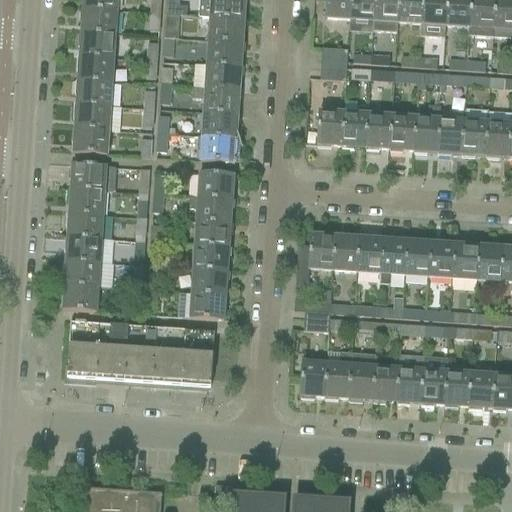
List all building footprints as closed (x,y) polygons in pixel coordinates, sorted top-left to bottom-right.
[(81,11),(81,12),(115,14),(116,0),(80,0),(80,1),(83,1),(82,11),(81,11)] [(153,0),(150,0),(149,16),(159,17),(160,0),(153,0)] [(198,0),(198,20),(208,21),(243,23),(243,22),(242,22),(243,0),(198,0)] [(325,0),(324,21),(349,23),(350,0),(325,0)] [(350,0),(349,23),(373,24),(374,0),(350,0)] [(374,0),(373,24),(373,35),(396,36),(397,26),(398,0),(374,0)] [(420,28),(421,28),(422,0),(398,0),(397,26),(420,28)] [(420,28),(420,40),(444,41),(444,29),(445,29),(446,0),(422,0),(421,28),(420,28)] [(446,0),(445,29),(469,31),(470,0),(446,0)] [(470,0),(469,31),(468,39),(493,41),(495,0),(470,0)] [(511,42),(511,0),(501,0),(495,0),(493,41),(511,42)] [(166,1),(165,17),(174,18),(175,1),(166,1)] [(79,35),(79,36),(113,38),(115,14),(81,12),(79,12),(78,25),(81,25),(80,35),(79,35)] [(149,16),(148,36),(157,37),(158,37),(159,17),(149,16)] [(164,24),(163,42),(173,43),(174,25),(175,18),(174,18),(165,17),(164,24)] [(208,21),(207,45),(241,47),(241,46),(240,46),(242,24),(243,24),(243,23),(208,21)] [(78,59),(78,60),(112,62),(113,38),(79,36),(78,36),(77,49),(79,49),(79,59),(78,59)] [(163,42),(162,60),(172,61),(173,43),(163,42)] [(207,45),(205,69),(240,71),(239,70),(240,48),(241,48),(241,47),(207,45)] [(147,47),(146,64),(155,65),(157,48),(147,47)] [(321,52),(320,64),(346,66),(347,54),(321,52)] [(352,66),(352,67),(370,68),(371,59),(352,58),(352,66)] [(371,59),(370,68),(388,69),(389,59),(371,58),(371,59)] [(76,83),(76,84),(110,86),(112,62),(78,60),(77,60),(76,60),(75,73),(78,73),(77,83),(76,83)] [(400,72),(418,73),(419,62),(401,60),(400,72)] [(419,62),(418,73),(436,74),(437,63),(419,62)] [(146,64),(144,83),(154,84),(155,65),(146,64)] [(448,75),(466,76),(467,65),(448,64),(448,75)] [(467,65),(466,76),(484,77),(484,66),(467,65)] [(496,78),(511,78),(511,67),(497,66),(496,78)] [(205,69),(204,93),(238,95),(238,94),(237,94),(238,72),(240,72),(240,71),(205,69)] [(320,70),(319,84),(344,86),(345,73),(345,72),(320,70)] [(161,72),(160,90),(170,91),(171,73),(161,72)] [(351,73),(350,84),(369,85),(369,75),(351,73)] [(376,75),(375,85),(393,86),(393,76),(376,75)] [(393,76),(393,86),(411,88),(412,77),(393,76)] [(417,88),(440,90),(441,79),(418,77),(417,88)] [(441,79),(440,90),(460,91),(460,80),(441,79)] [(470,81),(469,91),(489,93),(489,82),(470,81)] [(489,82),(489,93),(490,93),(497,93),(507,94),(508,83),(489,82)] [(74,107),(74,108),(109,110),(110,86),(76,84),(75,84),(74,97),(76,97),(76,107),(74,107)] [(160,90),(159,108),(169,109),(170,91),(160,90)] [(192,92),(191,102),(203,103),(202,117),(236,119),(236,118),(235,118),(237,96),(238,96),(238,95),(204,93),(192,92)] [(144,95),(143,112),(152,113),(153,96),(144,95)] [(73,131),(107,134),(109,110),(74,108),(73,108),(72,120),(75,121),(74,131),(73,131)] [(342,116),(340,150),(341,150),(341,152),(353,153),(353,150),(363,150),(363,152),(364,152),(366,118),(367,110),(356,110),(355,117),(342,116)] [(435,156),(436,156),(438,123),(439,111),(427,110),(426,122),(414,121),(412,155),(413,155),(412,157),(425,157),(425,155),(435,155),(435,156)] [(143,112),(141,131),(151,132),(152,113),(143,112)] [(484,160),(486,126),(487,114),(463,113),(462,124),(460,158),(461,158),(461,160),(473,161),(473,158),(484,159),(484,160)] [(339,150),(340,150),(342,116),(318,115),(316,149),(317,149),(317,150),(329,151),(329,148),(339,149),(339,150)] [(202,117),(200,140),(235,143),(235,142),(234,142),(235,120),(236,120),(236,119),(202,117)] [(388,153),(390,119),(366,118),(364,152),(365,152),(365,153),(377,154),(377,151),(388,152),(388,153)] [(411,155),(412,155),(414,121),(390,119),(388,153),(389,153),(389,155),(401,156),(401,153),(411,154),(411,155)] [(158,120),(157,138),(167,138),(168,121),(158,120)] [(459,158),(460,158),(462,124),(438,123),(436,156),(436,158),(449,159),(449,156),(459,157),(459,158)] [(507,161),(508,162),(510,128),(486,126),(484,160),(485,160),(484,161),(497,162),(497,159),(507,160),(507,161)] [(107,134),(73,131),(73,132),(71,132),(70,144),(73,145),(72,155),(71,155),(71,156),(105,159),(107,134)] [(157,138),(156,156),(166,156),(167,138),(157,138)] [(235,143),(200,140),(199,165),(233,167),(233,166),(232,166),(233,143),(235,143)] [(140,161),(149,161),(150,144),(141,143),(140,161)] [(69,169),(68,182),(71,182),(70,192),(69,192),(69,193),(103,195),(110,196),(111,196),(113,195),(115,173),(113,171),(70,168),(70,169),(69,169)] [(148,173),(139,173),(138,191),(147,191),(148,173)] [(198,177),(196,201),(230,204),(230,203),(229,203),(231,181),(232,181),(232,179),(198,177)] [(154,181),(153,198),(162,199),(163,181),(154,181)] [(67,216),(67,217),(102,219),(103,195),(69,193),(67,193),(66,206),(69,206),(68,216),(67,216)] [(162,199),(153,198),(152,216),(161,217),(162,199)] [(189,201),(188,213),(195,213),(195,225),(229,228),(229,227),(227,227),(229,204),(230,204),(196,201),(189,201)] [(137,204),(136,221),(145,222),(146,205),(137,204)] [(65,240),(65,241),(110,244),(112,220),(102,219),(67,217),(65,217),(65,230),(67,230),(67,240),(65,240)] [(136,221),(135,240),(143,241),(145,222),(136,221)] [(195,225),(193,249),(227,252),(227,251),(226,251),(227,228),(229,228),(195,225)] [(151,229),(150,246),(159,247),(160,229),(151,229)] [(331,275),(334,239),(333,239),(333,241),(311,239),(311,238),(309,238),(308,250),(297,249),(293,298),(306,299),(308,273),(331,275)] [(335,239),(334,239),(331,275),(356,277),(358,241),(357,241),(357,242),(335,241),(335,239)] [(64,241),(63,253),(66,254),(65,264),(64,264),(64,265),(98,267),(111,268),(111,256),(112,244),(110,244),(65,241),(64,241)] [(359,241),(358,241),(356,277),(380,278),(382,243),(381,243),(381,244),(359,242),(359,241)] [(380,278),(379,287),(389,288),(389,279),(403,280),(406,244),(405,244),(405,246),(383,244),(383,243),(382,243),(380,278)] [(407,244),(406,244),(403,280),(427,282),(430,246),(429,246),(429,247),(406,246),(407,244)] [(159,247),(150,246),(148,264),(158,265),(159,247)] [(430,246),(427,282),(451,283),(454,247),(453,247),(453,249),(430,247),(430,246)] [(454,248),(454,247),(451,283),(475,285),(478,249),(477,249),(477,251),(454,249),(454,248)] [(193,249),(191,273),(226,276),(226,275),(224,275),(226,252),(227,252),(193,249)] [(478,249),(475,285),(499,286),(502,251),(501,251),(501,252),(478,251),(478,249)] [(502,251),(499,286),(511,287),(511,252),(502,252),(502,251)] [(134,252),(133,269),(142,270),(143,253),(134,252)] [(62,288),(97,291),(98,267),(64,265),(62,265),(61,277),(64,278),(63,288),(62,288)] [(133,269),(132,288),(140,289),(142,270),(133,269)] [(191,273),(190,297),(224,299),(223,299),(224,276),(226,276),(191,273)] [(147,277),(146,294),(156,295),(157,277),(147,277)] [(97,291),(62,288),(62,289),(61,289),(60,301),(63,302),(62,312),(61,312),(61,313),(95,315),(97,291)] [(156,295),(146,294),(145,312),(154,313),(156,295)] [(224,299),(190,297),(188,322),(222,324),(222,323),(221,323),(222,300),(224,300),(224,299)] [(129,318),(139,318),(140,300),(130,300),(129,318)] [(293,302),(292,315),(328,318),(329,305),(293,302)] [(339,308),(338,318),(340,318),(341,318),(353,319),(353,309),(342,309),(341,309),(339,308)] [(353,309),(353,319),(369,320),(370,311),(353,309)] [(387,312),(386,322),(401,323),(401,313),(387,312)] [(401,313),(401,323),(416,324),(417,314),(401,313)] [(434,315),(433,325),(449,326),(449,316),(434,315)] [(449,316),(449,326),(465,327),(466,317),(449,316)] [(483,318),(482,328),(496,329),(497,319),(483,318)] [(511,320),(497,319),(496,329),(511,330),(511,320)] [(302,323),(302,335),(327,337),(328,324),(302,323)] [(65,382),(94,384),(98,327),(69,325),(65,382)] [(335,325),(335,335),(352,336),(353,326),(335,325)] [(123,386),(151,387),(155,326),(153,326),(153,331),(126,329),(123,386)] [(358,326),(357,336),(376,338),(377,328),(358,326)] [(94,384),(123,386),(126,329),(98,327),(94,384)] [(377,328),(376,338),(395,339),(396,329),(377,328)] [(406,330),(405,340),(424,341),(425,331),(406,330)] [(155,331),(151,387),(179,389),(183,333),(168,332),(166,332),(155,331)] [(425,331),(424,341),(442,342),(443,332),(425,331)] [(183,333),(179,389),(209,391),(212,335),(183,333)] [(455,333),(454,343),(472,344),(473,334),(455,333)] [(473,334),(472,344),(488,345),(489,335),(473,334)] [(347,403),(348,403),(351,357),(339,356),(338,368),(326,367),(324,402),(324,403),(337,404),(337,401),(347,402),(347,403)] [(350,369),(348,403),(348,405),(361,406),(361,403),(371,404),(371,405),(372,405),(374,370),(375,359),(351,357),(350,369)] [(398,372),(396,406),(396,408),(408,409),(409,406),(419,407),(419,408),(423,362),(411,361),(399,360),(398,372)] [(423,362),(419,408),(420,408),(420,409),(432,410),(433,408),(443,409),(443,410),(446,375),(447,363),(423,362)] [(323,401),(324,402),(326,367),(301,366),(299,400),(300,400),(300,401),(312,402),(313,400),(323,400),(323,401)] [(395,406),(396,406),(398,372),(374,370),(372,405),(372,406),(385,407),(385,405),(395,405),(395,406)] [(467,411),(470,377),(446,375),(443,410),(444,410),(444,411),(457,412),(457,409),(467,410),(467,411)] [(491,413),(492,413),(494,379),(470,377),(467,411),(468,411),(468,413),(481,414),(481,411),(491,412),(491,413)] [(511,379),(494,379),(492,413),(492,414),(504,415),(505,413),(511,413),(511,379)] [(211,511),(223,511),(226,490),(214,489),(211,511)] [(158,511),(160,497),(86,492),(84,511),(158,511)] [(230,502),(229,511),(281,511),(282,510),(251,508),(251,503),(230,502)]
